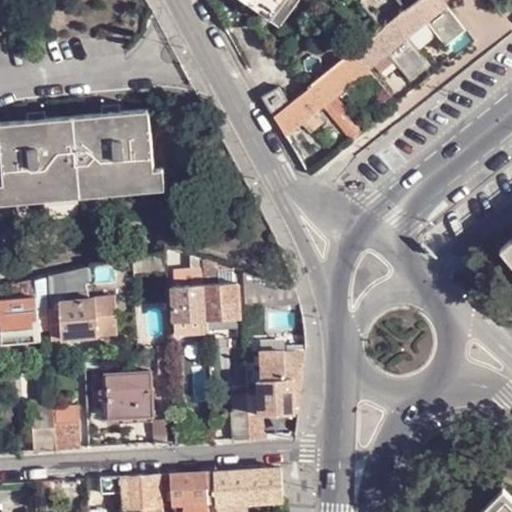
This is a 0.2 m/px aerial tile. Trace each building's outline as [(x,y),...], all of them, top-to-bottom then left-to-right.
[(243,0),(273,23),(280,28),(302,0),(243,0)] [(394,17),(412,39),(417,35),(413,31),(427,19),(447,2),(445,0),(416,0),(406,9),(394,17)] [(447,2),(427,19),(447,43),(467,27),(447,2)] [(394,17),(355,50),(368,66),(388,51),(410,79),(430,63),(412,39),(394,17)] [(352,52),(317,81),(330,97),(336,92),(364,69),(368,66),(355,50),(352,52)] [(373,72),(368,66),(364,69),(369,75),(373,72)] [(274,115),(284,133),(302,120),(317,108),(323,101),(330,97),(317,81),(306,89),(292,102),(274,115)] [(262,94),(274,115),(292,102),(279,84),(262,94)] [(336,92),(330,97),(357,131),(363,127),(336,92)] [(323,101),(352,136),(357,131),(330,97),(323,101)] [(317,108),(302,120),(311,131),(325,119),(317,108)] [(0,123),(4,182),(5,193),(155,181),(154,168),(151,110),(0,123)] [(307,171),(312,167),(316,164),(310,154),(300,159),(306,171),(307,171)] [(5,193),(4,182),(0,182),(0,200),(163,187),(163,168),(154,168),(155,181),(5,193)] [(511,261),(511,237),(500,247),(511,261)] [(163,247),(135,253),(135,269),(165,267),(164,248),(163,247)] [(203,258),(195,255),(194,268),(204,267),(203,258)] [(223,262),(203,258),(204,267),(205,282),(224,281),(223,262)] [(93,263),(49,273),(49,282),(78,275),(79,278),(95,274),(93,263)] [(204,267),(194,268),(196,282),(205,282),(204,267)] [(196,282),(194,268),(172,270),(173,284),(196,282)] [(0,316),(0,332),(1,333),(2,342),(42,339),(41,329),(51,328),(51,308),(49,289),(49,282),(49,273),(13,281),(15,296),(0,297),(0,311),(0,316)] [(271,282),(243,273),(245,306),(300,304),(294,284),(271,282)] [(207,315),(240,313),(238,281),(224,281),(205,282),(207,315)] [(173,284),(175,316),(207,315),(205,282),(196,282),(173,284)] [(56,308),(51,308),(51,328),(52,337),(63,336),(64,337),(96,333),(116,332),(115,295),(62,299),(62,301),(56,303),(56,308)] [(207,315),(208,333),(239,332),(240,313),(207,315)] [(175,334),(208,333),(207,315),(175,316),(175,334)] [(170,344),(159,345),(161,374),(172,373),(170,344)] [(262,350),(263,379),(295,377),(294,361),(304,360),(305,353),(304,349),(262,350)] [(303,379),(304,360),(294,361),(295,377),(263,379),(260,378),(261,413),(296,412),(296,406),(300,405),(303,379)] [(151,369),(107,371),(108,387),(109,415),(154,413),(151,369)] [(32,404),(35,450),(58,448),(57,425),(55,402),(32,404)] [(232,411),(233,438),(251,437),(249,410),(232,411)] [(176,441),(191,440),(189,414),(175,415),(176,441)] [(57,425),(58,448),(79,447),(79,424),(57,425)] [(282,467),(206,471),(208,492),(207,499),(215,500),(215,504),(219,511),(248,511),(247,501),(274,499),(276,507),(283,507),(283,503),(284,500),(282,467)] [(188,471),(170,472),(173,502),(182,500),(207,500),(207,499),(208,492),(206,471),(188,471)] [(170,472),(161,474),(163,501),(173,502),(170,472)] [(142,511),(140,474),(133,474),(126,475),(102,477),(102,490),(127,489),(127,511),(142,511)] [(163,511),(163,501),(161,474),(140,474),(142,511),(163,511)] [(511,511),(511,496),(505,489),(481,511),(511,511)] [(207,511),(207,500),(182,500),(182,511),(207,511)]
